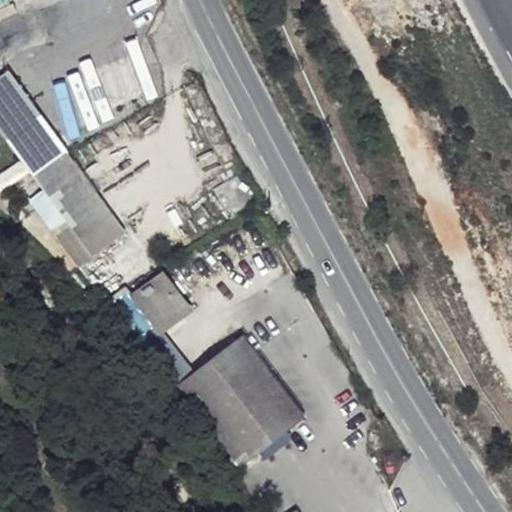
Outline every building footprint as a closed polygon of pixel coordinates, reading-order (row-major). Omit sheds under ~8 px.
[(0,75),(0,130),(33,176),(66,152),(7,71),(0,75)] [(66,152),(33,176),(66,221),(93,257),(125,234),(66,152)] [(78,268),(93,257),(66,221),(52,232),(78,268)] [(161,273),(130,293),(157,328),(185,309),(161,273)] [(125,288),(100,305),(163,384),(186,365),(156,328),(125,288)] [(239,467),(303,418),(241,336),(177,384),(178,387),(193,406),(239,467)] [(187,411),(193,406),(178,387),(172,391),(187,411)] [(231,468),(236,464),(212,432),(207,436),(231,468)]
